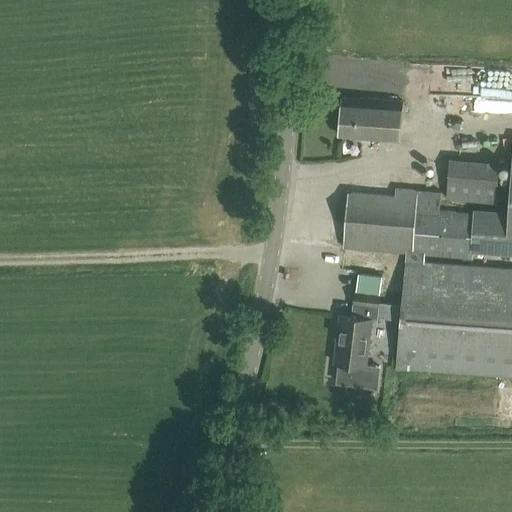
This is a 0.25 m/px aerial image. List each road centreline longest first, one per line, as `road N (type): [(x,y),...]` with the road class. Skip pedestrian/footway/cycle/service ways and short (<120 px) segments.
road 1 (unclassified): [(215,511),(269,255),(293,0)]
road 2 (track): [(0,261),(269,255)]
